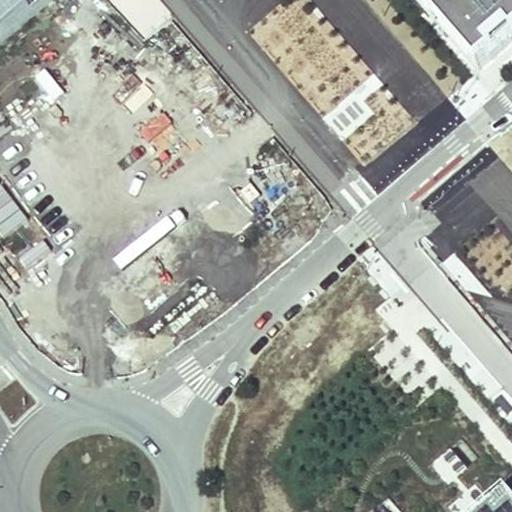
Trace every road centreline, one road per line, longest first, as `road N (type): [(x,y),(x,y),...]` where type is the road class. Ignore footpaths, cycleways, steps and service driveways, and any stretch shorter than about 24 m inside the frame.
road 1 (unknown): [(247,100),(268,188),(296,243),(511,490)]
road 2 (residential): [(511,101),(240,338)]
road 3 (residential): [(181,476),(197,419),(240,338)]
road 4 (residential): [(240,338),(118,411)]
road 5 (tertiary): [(94,409),(57,393),(0,337)]
